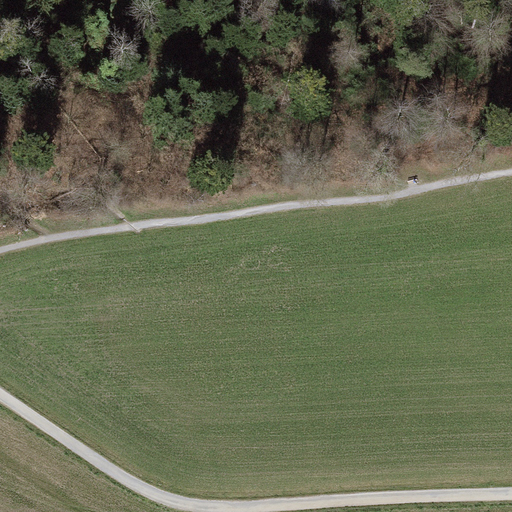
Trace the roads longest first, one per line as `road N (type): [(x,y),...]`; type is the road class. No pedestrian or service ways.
road 1 (track): [(511,494),(184,504),(144,489),(0,394)]
road 2 (track): [(0,250),(511,170)]
